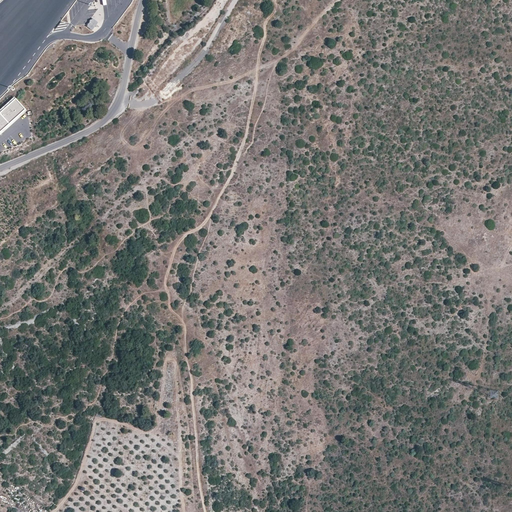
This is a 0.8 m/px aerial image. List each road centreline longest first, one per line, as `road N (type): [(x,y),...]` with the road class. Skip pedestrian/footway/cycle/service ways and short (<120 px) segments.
road 1 (track): [(205,511),(184,324),(170,309),(164,282),(177,246),(205,222),(240,152),(273,0)]
road 2 (track): [(183,511),(176,359),(168,353),(157,428),(95,422),(78,480),(53,511)]
road 3 (residential): [(144,0),(116,113),(0,167)]
road 4 (track): [(188,92),(272,66),(341,0)]
road 5 (track): [(237,0),(177,82),(153,103),(119,108)]
